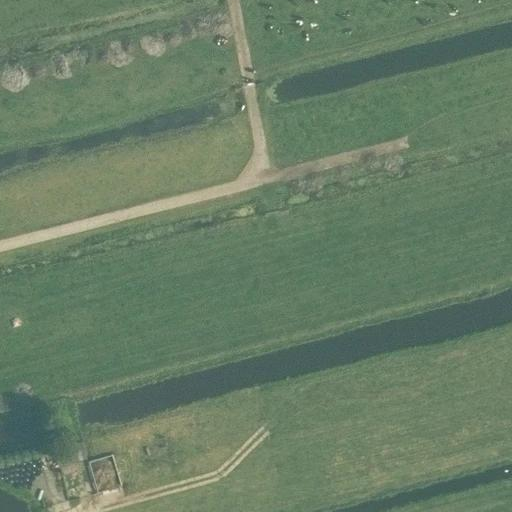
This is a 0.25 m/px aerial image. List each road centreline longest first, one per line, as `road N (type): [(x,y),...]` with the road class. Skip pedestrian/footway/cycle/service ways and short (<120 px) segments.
road 1 (track): [(0,246),(511,111)]
road 2 (track): [(511,498),(459,511),(284,511),(511,431)]
road 3 (track): [(257,179),(260,151),(232,0)]
